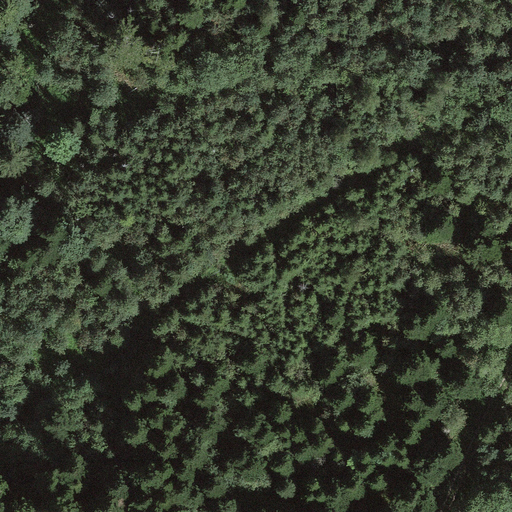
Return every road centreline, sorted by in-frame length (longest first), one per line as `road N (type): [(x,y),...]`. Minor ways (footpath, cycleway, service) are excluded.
road 1 (track): [(0,428),(105,360),(277,226),(401,152),(511,99)]
road 2 (track): [(511,374),(446,511)]
